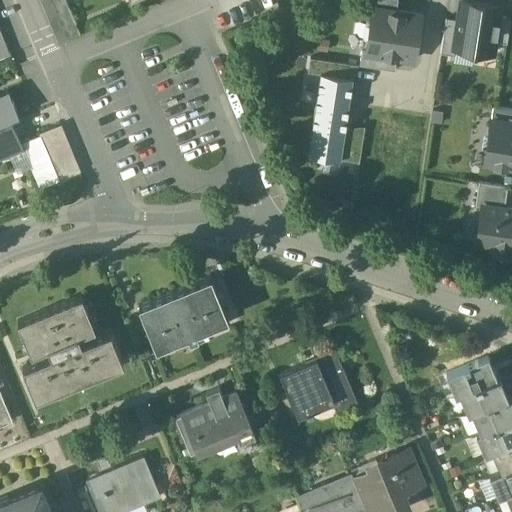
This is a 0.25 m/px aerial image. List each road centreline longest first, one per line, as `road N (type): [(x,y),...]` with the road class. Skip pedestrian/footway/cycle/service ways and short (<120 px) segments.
road 1 (residential): [(511,321),(278,234)]
road 2 (residential): [(178,10),(278,234)]
road 3 (residential): [(113,217),(51,61)]
road 4 (residential): [(278,234),(113,217)]
road 5 (residential): [(51,61),(178,10)]
